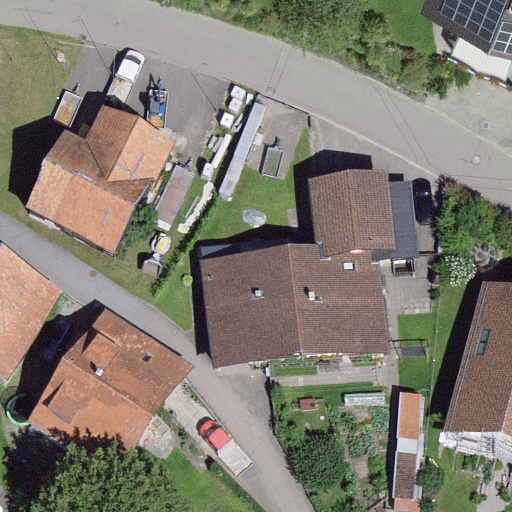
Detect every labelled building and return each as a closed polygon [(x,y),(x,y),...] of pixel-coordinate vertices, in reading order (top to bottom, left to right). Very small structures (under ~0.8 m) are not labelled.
[(511,0),(445,0),(440,13),(511,41),(511,0)] [(186,163),(122,131),(107,159),(87,148),(48,223),(132,266),(186,163)] [(410,266),(403,191),(327,198),(334,264),(228,274),(238,379),(399,364),(390,267),(410,266)] [(70,310),(0,267),(0,382),(19,394),(70,310)] [(511,304),(507,303),(467,453),(511,464),(511,304)] [(204,381),(127,334),(65,433),(142,481),(204,381)] [(0,500),(10,493),(0,479),(0,500)]
